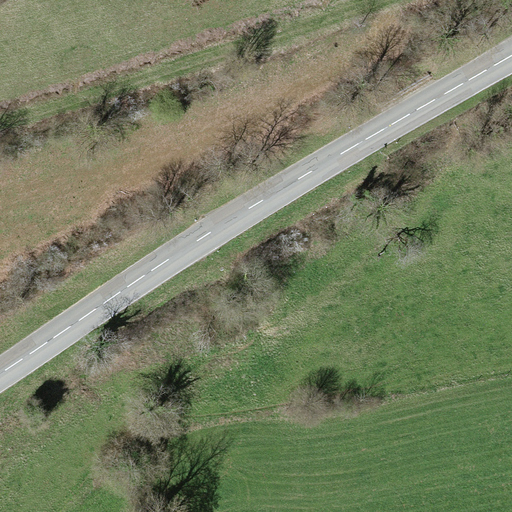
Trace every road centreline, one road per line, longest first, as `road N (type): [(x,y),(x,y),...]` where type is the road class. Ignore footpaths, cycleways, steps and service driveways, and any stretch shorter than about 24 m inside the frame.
road 1 (primary): [(0,372),(256,202),(511,54)]
road 2 (track): [(0,119),(371,0)]
